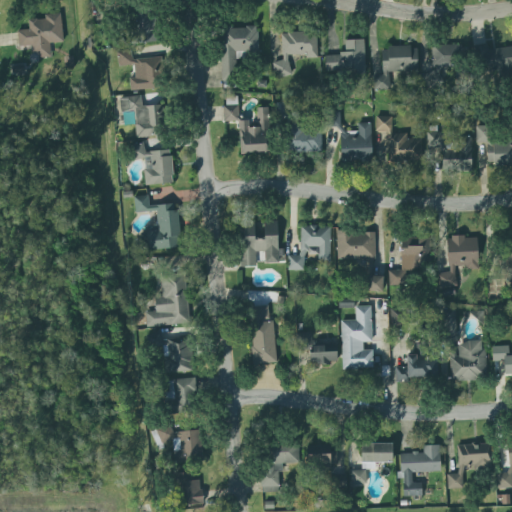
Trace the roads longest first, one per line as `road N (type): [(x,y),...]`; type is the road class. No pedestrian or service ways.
road 1 (residential): [(184,0),(242,511)]
road 2 (residential): [(207,195),(289,187),(403,203),(511,198)]
road 3 (residential): [(230,391),(405,413),(511,409)]
road 4 (tertiary): [(324,0),(428,14),(511,6)]
